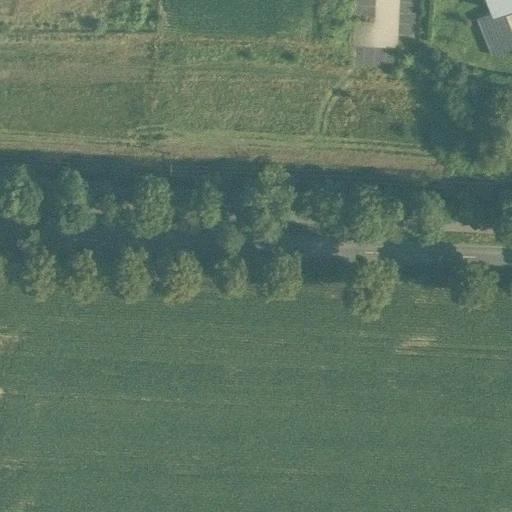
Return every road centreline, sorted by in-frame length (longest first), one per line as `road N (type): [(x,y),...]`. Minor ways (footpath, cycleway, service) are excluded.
road 1 (unclassified): [(0,234),(511,258)]
road 2 (track): [(0,43),(339,49)]
